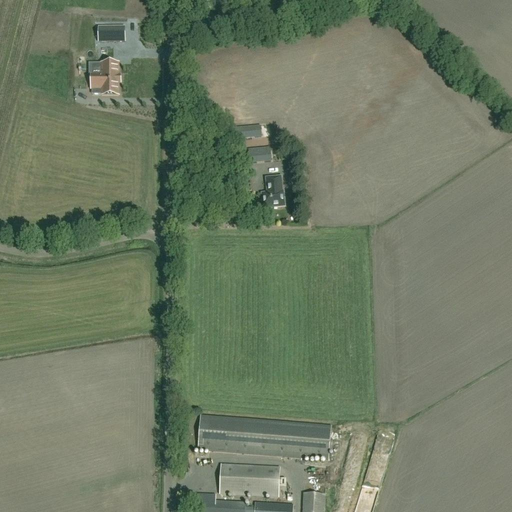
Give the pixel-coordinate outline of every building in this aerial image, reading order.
[(158,25),(159,15),(151,14),(150,24),(158,25)] [(109,28),(109,43),(126,43),(126,28),(109,28)] [(100,63),(121,62),(121,54),(100,55),(100,63)] [(89,75),(92,75),(92,90),(102,90),(102,96),(119,96),(119,84),(121,84),(121,77),(119,77),(119,65),(102,65),(90,65),(89,75)] [(230,141),(262,137),(261,126),(229,130),(230,141)] [(272,162),(270,149),(249,151),(250,164),(272,162)] [(266,179),(267,194),(262,195),(263,210),(285,208),(284,193),(283,193),(282,178),(266,179)] [(201,417),(198,452),(328,462),(331,427),(201,417)] [(221,466),(220,496),(278,499),(280,469),(221,466)] [(325,511),(326,496),(304,495),(303,511),(325,511)] [(293,511),(293,507),(255,505),(255,510),(245,510),(246,504),(216,503),(216,497),(198,496),(196,511),(293,511)]
